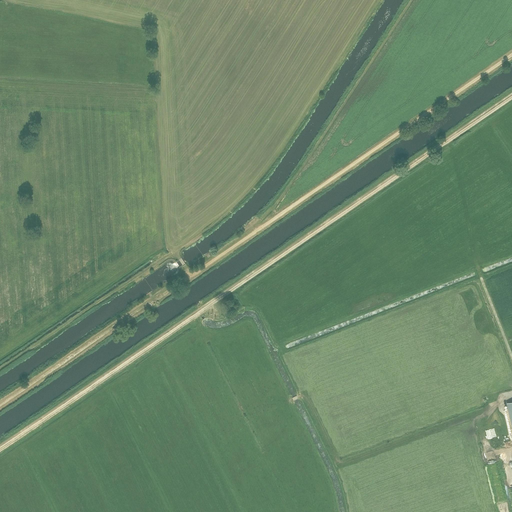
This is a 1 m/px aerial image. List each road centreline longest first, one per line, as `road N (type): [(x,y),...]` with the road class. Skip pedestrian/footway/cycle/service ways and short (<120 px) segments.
road 1 (track): [(0,450),(511,97)]
road 2 (track): [(0,405),(511,54)]
